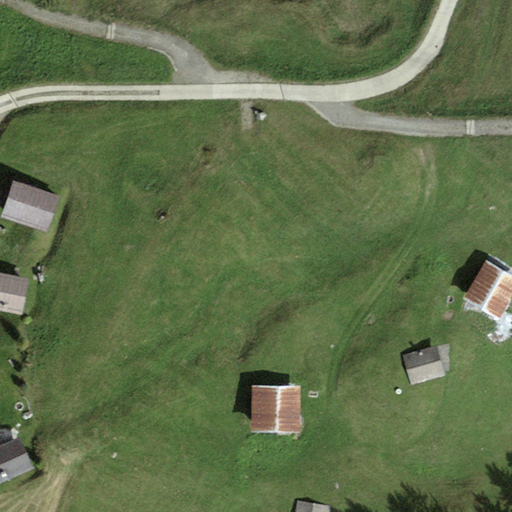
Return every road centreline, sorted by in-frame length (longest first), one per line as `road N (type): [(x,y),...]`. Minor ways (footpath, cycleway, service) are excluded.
road 1 (track): [(0,107),(47,93),(327,94),(377,87),(425,59),(453,0)]
road 2 (track): [(201,92),(195,63),(159,38),(73,25),(9,0)]
road 3 (track): [(327,94),(341,112),(377,124),(511,128)]
